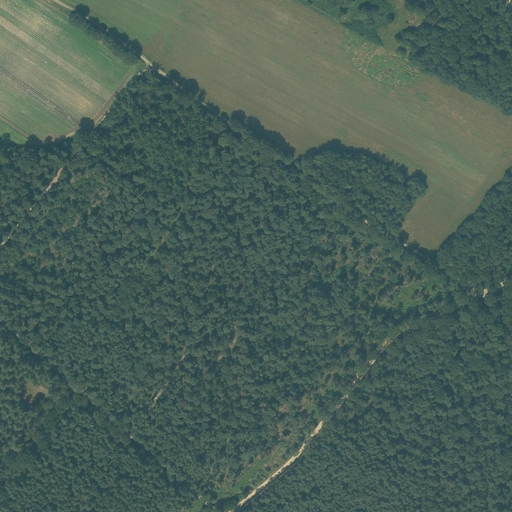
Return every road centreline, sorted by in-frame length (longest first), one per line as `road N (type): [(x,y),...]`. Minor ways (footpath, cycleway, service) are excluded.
road 1 (track): [(511,326),(283,156),(49,0)]
road 2 (track): [(229,511),(311,441),(384,334),(511,277)]
road 3 (track): [(216,111),(174,211),(65,377)]
road 4 (track): [(217,511),(0,320)]
road 5 (track): [(146,62),(0,241)]
road 6 (track): [(0,482),(65,377)]
